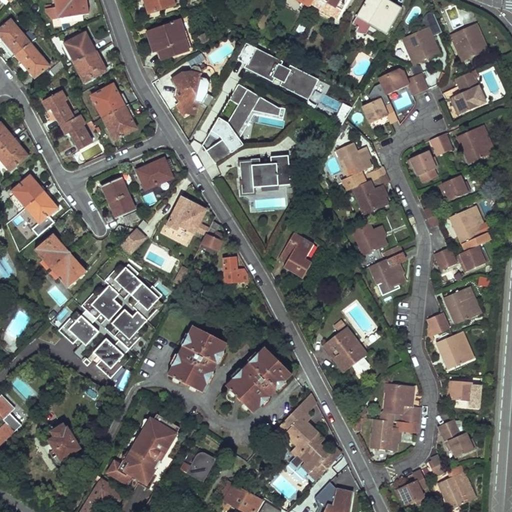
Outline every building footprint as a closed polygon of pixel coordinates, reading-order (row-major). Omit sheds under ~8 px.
[(55,0),(57,6),(53,7),(47,8),(48,12),(53,19),(58,18),(82,14),(90,13),(87,0),(55,0)] [(144,0),(149,14),(175,5),(173,0),(144,0)] [(314,0),(322,5),(324,1),(343,11),(349,0),(314,0)] [(369,0),(365,0),(356,18),(387,35),(401,9),(383,0),(381,0),(378,5),(369,0)] [(149,38),(152,47),(157,47),(160,55),(186,47),(180,31),(182,30),(178,18),(169,22),(148,30),(150,38),(149,38)] [(0,28),(0,37),(16,56),(31,42),(24,35),(11,19),(0,28)] [(458,51),(462,50),(466,60),(485,51),(482,44),(485,42),(477,24),(451,35),(458,51)] [(414,53),(418,64),(436,56),(432,48),(435,47),(427,28),(402,39),(409,55),(414,53)] [(180,31),(186,47),(190,46),(184,30),(182,30),(180,31)] [(34,39),(28,31),(24,35),(31,42),(34,39)] [(65,47),(74,65),(97,52),(102,50),(98,43),(94,45),(87,34),(65,47)] [(31,42),(16,56),(36,79),(51,65),(31,42)] [(290,65),(288,69),(282,65),(284,62),(245,42),(237,59),(246,64),(244,68),(273,83),(275,79),(282,82),(280,86),(308,101),(319,80),(290,65)] [(462,62),(466,60),(462,50),(458,51),(462,62)] [(74,65),(85,85),(108,73),(97,52),(74,65)] [(414,53),(409,55),(414,66),(418,64),(414,53)] [(62,63),(52,72),(56,77),(66,70),(62,63)] [(186,110),(193,111),(196,98),(195,98),(197,89),(205,91),(208,81),(198,64),(192,63),(190,64),(188,72),(180,70),(171,76),(174,82),(174,86),(180,88),(179,92),(180,92),(180,94),(178,98),(173,102),(180,113),(186,110)] [(399,71),(379,79),(386,95),(408,86),(406,81),(407,80),(404,74),(399,71)] [(486,103),(472,71),(455,78),(462,93),(453,97),(461,114),(486,103)] [(421,74),(413,77),(421,94),(428,90),(421,74)] [(413,97),(421,94),(413,77),(407,80),(406,81),(408,86),(413,97)] [(227,123),(219,118),(211,131),(220,137),(222,140),(206,151),(215,165),(244,145),(238,136),(252,112),(280,117),(281,108),(279,108),(238,84),(229,100),(238,105),(227,123)] [(92,97),(104,119),(130,105),(124,94),(120,96),(114,86),(92,97)] [(53,108),(63,126),(75,119),(65,102),(68,100),(63,90),(44,101),(49,110),(53,108)] [(458,116),(461,114),(453,97),(450,98),(458,116)] [(397,121),(390,104),(383,107),(379,100),(362,107),(369,125),(386,117),(388,120),(389,124),(397,121)] [(342,126),(352,108),(343,104),(334,121),(342,126)] [(104,119),(115,141),(138,129),(131,118),(135,115),(130,105),(104,119)] [(63,126),(68,135),(71,133),(81,151),(94,144),(84,126),(87,124),(82,116),(75,119),(63,126)] [(386,117),(369,125),(371,128),(388,120),(386,117)] [(0,124),(0,151),(17,139),(3,122),(0,124)] [(90,124),(95,133),(98,132),(94,124),(93,122),(90,124)] [(482,126),(457,137),(464,152),(468,151),(473,161),(491,154),(488,145),(491,144),(482,126)] [(445,135),(438,138),(444,153),(452,150),(445,135)] [(444,153),(438,138),(430,141),(437,156),(444,153)] [(17,139),(0,151),(0,158),(10,172),(30,156),(17,139)] [(348,167),(351,175),(370,167),(366,159),(365,156),(369,154),(365,146),(356,151),(353,143),(336,150),(344,169),(348,167)] [(431,159),(428,151),(410,159),(414,168),(418,177),(420,176),(423,184),(436,178),(433,170),(436,169),(431,159)] [(468,151),(464,152),(469,163),(473,161),(468,151)] [(252,162),(240,162),(242,195),(254,194),(254,188),(291,185),(290,177),(294,177),(293,164),(289,165),(289,156),(271,157),(271,164),(261,165),(260,159),(252,159),(252,162)] [(138,172),(146,190),(173,178),(166,160),(138,172)] [(366,173),(369,182),(385,175),(381,166),(366,173)] [(12,192),(22,203),(17,209),(21,214),(27,208),(46,191),(32,175),(12,192)] [(369,182),(353,189),(361,207),(365,205),(368,213),(387,204),(383,197),(382,194),(385,193),(382,185),(388,182),(385,175),(369,182)] [(459,177),(442,184),(450,202),(467,194),(462,184),(459,177)] [(103,186),(110,203),(128,195),(122,179),(103,186)] [(439,186),(447,203),(450,202),(442,184),(439,186)] [(46,191),(27,208),(41,225),(60,208),(46,191)] [(110,203),(116,218),(135,210),(128,195),(110,203)] [(183,199),(168,227),(176,231),(179,225),(195,234),(207,212),(183,199)] [(476,206),(450,218),(458,233),(462,232),(466,243),(484,234),(481,226),(484,225),(476,206)] [(439,225),(436,217),(431,208),(424,211),(431,228),(439,225)] [(124,217),(127,224),(139,220),(136,212),(124,217)] [(43,232),(54,223),(51,219),(39,228),(43,232)] [(208,236),(204,242),(219,250),(226,236),(218,233),(221,226),(215,222),(211,229),(208,236)] [(368,223),(351,230),(359,248),(364,245),(367,254),(385,246),(382,239),(380,235),(383,234),(380,226),(372,229),(368,223)] [(121,226),(116,232),(127,237),(134,230),(121,226)] [(205,226),(202,233),(208,236),(211,229),(205,226)] [(136,231),(123,245),(132,253),(147,237),(137,229),(136,231)] [(285,267),(303,278),(313,262),(307,259),(315,244),(295,232),(280,258),(287,262),(285,267)] [(35,251),(51,269),(70,253),(54,235),(35,251)] [(382,252),(385,260),(402,253),(398,246),(382,252)] [(478,247),(460,255),(468,272),(485,264),(481,254),(478,247)] [(435,255),(440,267),(442,271),(457,265),(450,248),(435,255)] [(370,262),(381,258),(378,251),(367,254),(370,262)] [(70,253),(51,269),(68,289),(86,272),(70,253)] [(385,260),(369,268),(377,285),(381,283),(384,292),(402,284),(399,276),(398,273),(401,271),(398,263),(405,260),(402,253),(385,260)] [(224,258),(225,283),(249,283),(249,275),(246,270),(239,271),(238,257),(224,258)] [(87,359),(105,374),(166,302),(119,263),(102,284),(101,283),(77,311),(76,310),(57,332),(72,345),(75,342),(84,349),(98,332),(91,326),(99,317),(116,332),(110,339),(106,336),(87,359)] [(182,267),(174,283),(182,287),(187,277),(190,271),(182,267)] [(193,270),(189,278),(197,282),(201,274),(193,270)] [(485,288),(488,281),(479,277),(476,285),(485,288)] [(454,311),(459,322),(478,314),(475,307),(478,305),(469,286),(444,298),(450,313),(454,311)] [(59,303),(49,314),(52,321),(65,307),(59,303)] [(454,311),(450,313),(455,324),(459,322),(454,311)] [(428,321),(434,336),(449,330),(442,314),(428,321)] [(341,320),(332,325),(336,332),(345,326),(341,320)] [(194,326),(170,375),(205,393),(229,345),(216,337),(212,345),(205,341),(209,334),(194,326)] [(323,348),(344,374),(368,356),(348,329),(323,348)] [(470,350),(462,332),(436,343),(443,358),(447,356),(452,367),(470,359),(466,351),(470,350)] [(205,341),(212,345),(216,337),(209,334),(205,341)] [(267,347),(228,384),(256,412),(294,375),(283,364),(277,370),(271,364),(277,358),(267,347)] [(448,369),(452,367),(447,356),(443,358),(448,369)] [(277,370),(283,364),(277,358),(271,364),(277,370)] [(124,391),(131,370),(119,366),(117,372),(121,374),(116,388),(124,391)] [(471,383),(452,381),(450,400),(469,402),(470,386),(471,383)] [(402,415),(418,417),(419,407),(412,406),(413,395),(414,386),(410,386),(390,384),(389,393),(385,392),(382,413),(402,415)] [(480,387),(470,386),(469,402),(469,407),(478,408),(480,387)] [(304,405),(310,411),(318,403),(313,392),(307,402),(304,405)] [(0,399),(0,445),(16,430),(8,422),(0,429),(0,417),(3,421),(12,412),(0,399)] [(112,404),(105,416),(113,420),(120,408),(112,404)] [(291,448),(298,455),(299,454),(319,433),(307,423),(312,418),(307,414),(310,411),(304,405),(281,427),(284,430),(284,432),(290,438),(292,438),(296,442),(291,448)] [(115,463),(109,472),(130,484),(134,478),(136,480),(138,477),(149,483),(182,427),(160,415),(156,421),(153,419),(127,461),(125,460),(121,466),(115,463)] [(395,431),(390,430),(391,422),(375,420),(372,439),(376,440),(375,449),(395,451),(396,443),(396,439),(400,440),(401,432),(405,432),(406,423),(417,424),(418,417),(402,415),(401,423),(396,422),(395,431)] [(474,417),(473,426),(482,427),(483,418),(474,417)] [(445,422),(446,424),(452,439),(459,436),(459,434),(453,419),(445,422)] [(70,457),(69,455),(80,448),(66,424),(54,432),(56,437),(45,444),(57,463),(58,464),(60,465),(62,466),(64,466),(65,466),(67,465),(68,464),(69,462),(70,460),(70,457)] [(439,427),(444,440),(447,439),(454,458),(472,450),(467,440),(464,432),(459,434),(459,436),(452,439),(446,424),(439,427)] [(319,433),(299,454),(313,466),(309,470),(318,480),(342,453),(337,447),(330,454),(320,444),(325,440),(319,433)] [(198,454),(198,455),(191,451),(181,468),(204,481),(218,459),(207,453),(207,452),(206,452),(205,452),(204,452),(203,452),(202,452),(201,452),(200,452),(200,453),(199,454),(198,454)] [(309,470),(313,466),(299,454),(298,455),(292,461),(298,467),(302,464),(309,470)] [(446,472),(439,456),(430,460),(432,462),(428,464),(432,472),(435,471),(437,476),(446,472)] [(420,490),(427,486),(420,471),(413,474),(415,480),(398,488),(402,497),(405,505),(415,501),(423,497),(420,490)] [(463,471),(437,483),(444,498),(448,496),(453,507),(472,499),(468,491),(471,489),(463,471)] [(100,481),(82,511),(94,511),(103,498),(112,504),(116,498),(120,501),(125,494),(101,479),(102,477),(98,474),(96,478),(100,481)] [(231,482),(221,500),(243,511),(254,511),(262,499),(231,482)] [(328,506),(325,511),(350,511),(354,492),(345,490),(345,488),(340,487),(340,490),(336,489),(335,486),(322,500),(328,506)] [(448,496),(444,498),(449,509),(453,507),(448,496)] [(267,502),(261,511),(282,511),(283,511),(267,502)]
